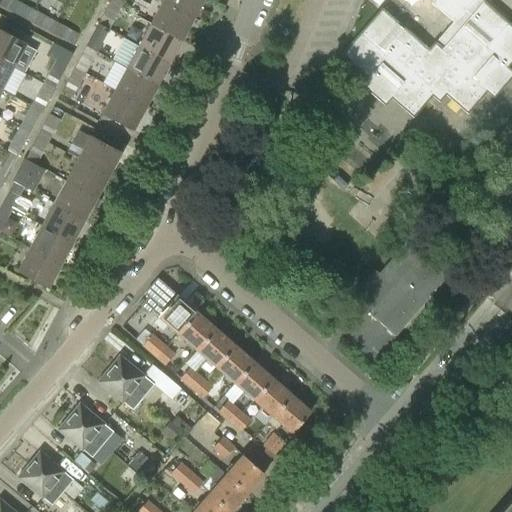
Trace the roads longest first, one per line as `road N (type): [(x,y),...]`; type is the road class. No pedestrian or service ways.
road 1 (residential): [(399,428),(169,234)]
road 2 (residential): [(0,430),(169,234)]
road 3 (residential): [(169,234),(255,0)]
road 4 (tertiary): [(399,428),(511,297)]
